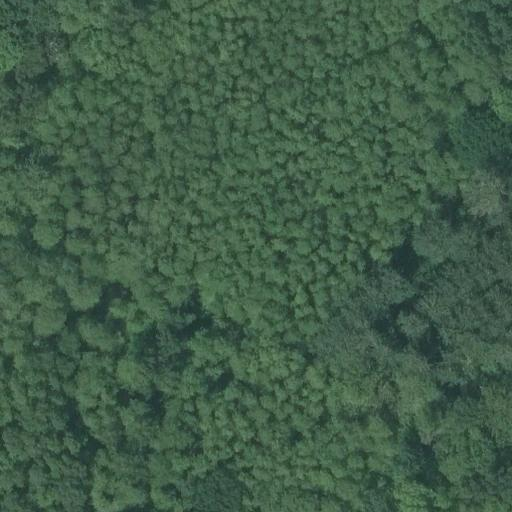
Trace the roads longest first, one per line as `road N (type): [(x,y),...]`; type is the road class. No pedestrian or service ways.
road 1 (track): [(0,85),(125,0),(416,0),(511,134)]
road 2 (track): [(511,398),(0,297)]
